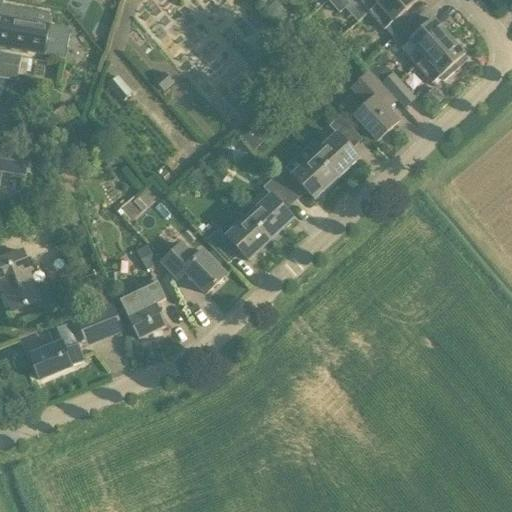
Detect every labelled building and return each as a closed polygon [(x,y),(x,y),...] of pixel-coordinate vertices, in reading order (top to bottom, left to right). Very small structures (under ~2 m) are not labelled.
[(0,0),(0,46),(64,58),(69,29),(47,24),(49,14),(1,5),(1,0),(0,0)] [(348,0),(360,0),(371,12),(384,0),(329,0),(329,1),(341,15),(351,5),(348,1),(348,0)] [(384,0),(371,12),(394,39),(414,22),(406,12),(418,1),(416,0),(384,0)] [(394,39),(418,66),(451,38),(435,20),(422,31),(414,22),(394,39)] [(466,55),(451,38),(418,66),(434,84),(440,79),(445,85),(470,63),(465,57),(466,55)] [(308,64),(318,55),(308,44),(298,52),(308,64)] [(0,53),(0,79),(17,83),(18,77),(25,78),(26,73),(30,74),(32,61),(21,59),(22,57),(0,53)] [(368,106),(355,118),(378,142),(400,122),(380,100),(388,93),(369,72),(352,88),(368,106)] [(164,92),(167,89),(173,84),(164,74),(155,82),(164,92)] [(394,74),(382,85),(407,111),(418,101),(394,74)] [(118,77),(107,86),(122,103),(132,94),(118,77)] [(435,89),(424,100),(433,109),(444,98),(435,89)] [(63,107),(52,114),(61,128),(72,122),(65,110),(63,107)] [(315,155),(338,181),(360,160),(352,151),(363,142),(341,118),(329,128),(337,136),(315,155)] [(265,134),(263,132),(255,124),(241,138),(256,154),(263,147),(258,141),(265,134)] [(0,148),(0,172),(25,176),(29,154),(28,153),(0,148)] [(308,148),(275,178),(297,202),(308,192),(316,201),(338,181),(315,155),(308,148)] [(205,169),(214,179),(220,186),(229,177),(213,161),(205,169)] [(200,171),(192,178),(200,187),(208,179),(200,171)] [(271,196),(248,216),(271,241),(294,220),(286,212),(297,202),(275,178),(264,188),(271,196)] [(249,262),(271,241),(248,216),(226,236),(219,229),(209,238),(231,262),(241,253),(249,262)] [(178,279),(185,272),(206,295),(226,276),(203,252),(196,260),(182,245),(163,263),(178,279)] [(147,247),(137,252),(147,271),(157,266),(147,247)] [(0,281),(11,311),(39,300),(27,269),(28,268),(22,252),(0,260),(0,281)] [(121,302),(140,339),(167,326),(156,305),(166,300),(155,279),(136,288),(139,293),(121,302)] [(113,305),(76,320),(88,350),(125,334),(113,305)] [(39,380),(71,368),(84,363),(77,346),(69,325),(48,333),(53,345),(29,355),(39,380)]
